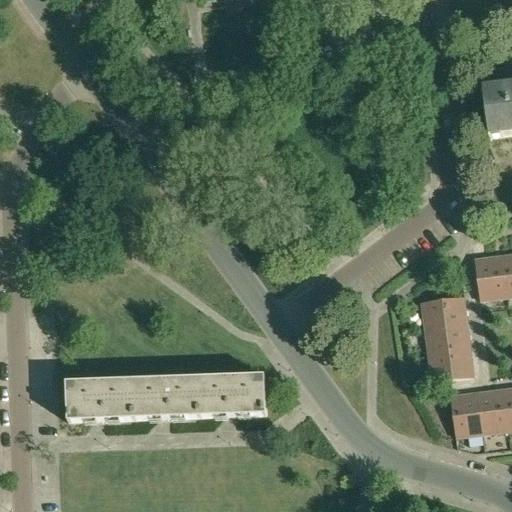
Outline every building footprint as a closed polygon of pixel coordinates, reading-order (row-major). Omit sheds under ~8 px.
[(484,91),(491,142),(493,141),(493,140),(511,137),(511,89),(487,93),(487,91),(484,91)] [(511,257),(501,259),(506,300),(511,299),(511,257)] [(481,304),(506,300),(501,259),(475,263),(481,304)] [(463,301),(421,306),(425,334),(467,328),(463,301)] [(425,334),(429,360),(470,355),(467,328),(425,334)] [(474,380),(470,355),(429,360),(432,386),(474,380)] [(199,382),(200,422),(267,420),(265,380),(199,382)] [(199,382),(133,384),(135,424),(200,422),(199,382)] [(69,426),(105,425),(135,424),(133,384),(68,386),(69,426)] [(482,437),(509,434),(504,391),(477,395),(482,437)] [(456,440),(482,437),(477,395),(450,398),(456,440)]
